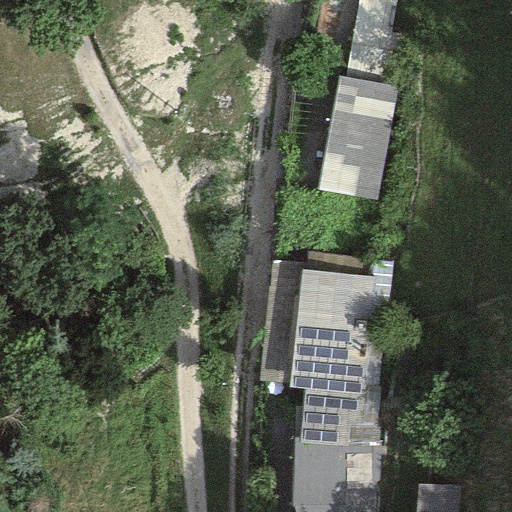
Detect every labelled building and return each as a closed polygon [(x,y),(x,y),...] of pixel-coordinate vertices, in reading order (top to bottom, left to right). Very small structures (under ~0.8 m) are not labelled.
[(395,0),(355,0),(344,68),(397,77),(404,35),(390,32),(395,0)] [(396,90),(335,79),(315,190),(376,201),(396,90)] [(393,263),(305,254),(304,265),(270,262),(258,379),(288,382),(287,389),(302,390),(379,398),(393,263)] [(371,511),(379,398),(302,390),(299,440),(291,439),(286,511),(371,511)] [(459,511),(462,486),(417,483),(415,511),(459,511)]
